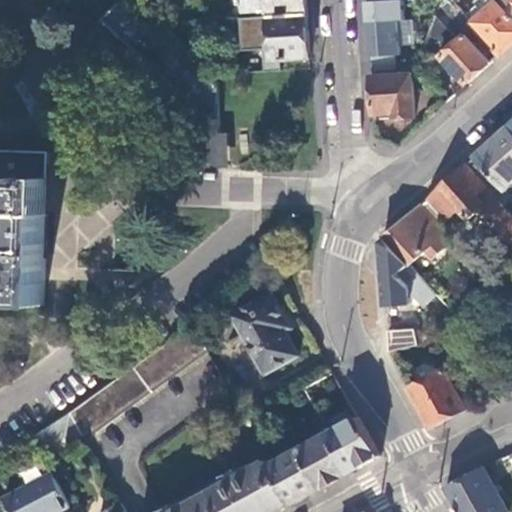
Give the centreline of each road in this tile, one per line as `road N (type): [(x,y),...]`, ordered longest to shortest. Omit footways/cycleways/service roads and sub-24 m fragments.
road 1 (residential): [(9,0),(26,53),(118,187),(352,208)]
road 2 (unknown): [(0,405),(224,239),(239,198)]
road 3 (residential): [(352,208),(341,244),(346,343),(414,476)]
road 4 (residential): [(338,0),(352,208)]
road 5 (residential): [(511,78),(352,208)]
